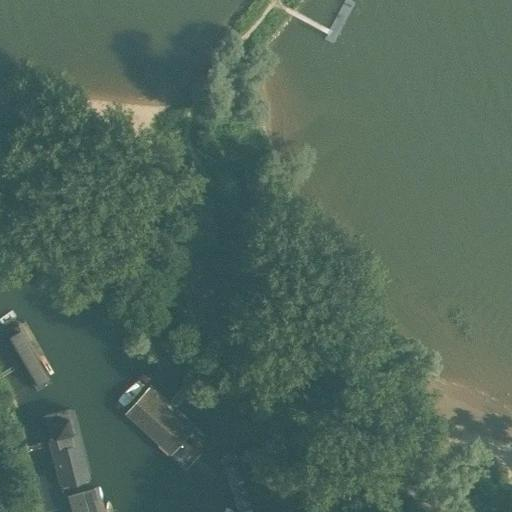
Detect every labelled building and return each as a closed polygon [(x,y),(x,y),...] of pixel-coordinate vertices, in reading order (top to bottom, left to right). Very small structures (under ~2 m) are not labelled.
[(0,309),(19,293),(2,279),(0,278),(0,309)] [(16,393),(22,408),(78,391),(68,366),(59,348),(45,325),(31,306),(19,293),(0,309),(0,362),(8,376),(16,393)] [(312,354),(298,370),(307,377),(321,361),(312,354)] [(183,485),(242,420),(158,359),(106,416),(183,485)] [(334,412),(325,388),(314,392),(322,416),(334,412)] [(78,391),(22,408),(26,421),(32,446),(38,477),(45,496),(46,500),(107,485),(95,439),(78,391)] [(183,485),(203,511),(291,511),(290,488),(288,472),(282,457),(272,445),(247,424),(242,420),(183,485)] [(114,511),(107,485),(46,500),(49,511),(114,511)]
